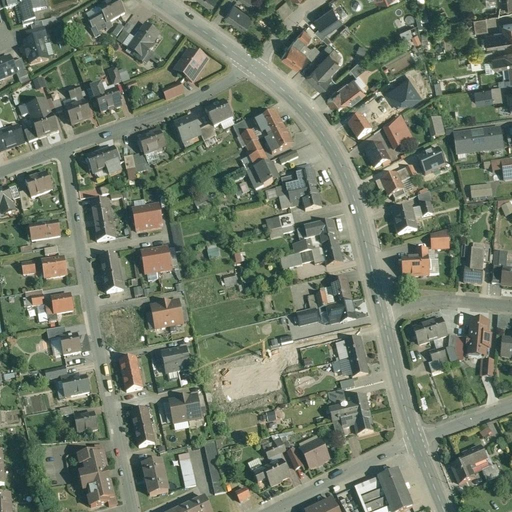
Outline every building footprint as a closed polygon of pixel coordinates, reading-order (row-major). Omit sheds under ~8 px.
[(29,0),(0,0),(4,11),(18,7),(23,24),(35,20),(33,12),(40,10),(38,1),(38,0),(37,1),(30,3),(29,0)] [(117,0),(116,0),(99,9),(102,15),(106,23),(108,25),(125,16),(117,0)] [(250,18),(233,5),(225,17),(242,29),(250,18)] [(333,7),(315,19),(320,26),(325,33),(342,20),(333,7)] [(102,15),(89,21),(93,30),(106,23),(102,15)] [(485,16),(473,18),(475,31),(487,29),(485,16)] [(55,19),(42,22),(44,28),(57,24),(55,19)] [(511,22),(502,24),(504,31),(486,34),(488,45),(511,41),(511,22)] [(325,33),(320,26),(314,30),(322,38),(325,34),(325,33)] [(159,35),(152,30),(151,31),(145,27),(128,50),(135,55),(133,57),(142,64),(142,63),(148,55),(149,55),(150,53),(154,48),(152,46),(159,35)] [(43,29),(26,33),(28,42),(41,38),(41,39),(46,38),(43,29)] [(303,29),(291,43),(299,49),(310,36),(303,29)] [(123,32),(117,42),(122,46),(129,36),(123,32)] [(417,32),(411,34),(415,42),(420,40),(417,32)] [(330,39),(325,34),(322,38),(327,43),(330,39)] [(41,39),(41,38),(28,42),(24,43),(26,49),(25,50),(27,59),(29,59),(30,65),(47,60),(41,39)] [(299,49),(291,43),(281,57),(296,67),(306,54),(299,49)] [(327,44),(319,52),(315,55),(321,60),(329,52),(330,52),(333,49),(327,44)] [(366,47),(359,44),(357,51),(364,54),(366,47)] [(314,45),(306,54),(311,60),(315,55),(319,52),(320,51),(314,45)] [(503,48),(486,51),(488,59),(492,58),(492,55),(504,54),(503,48)] [(196,57),(189,52),(177,70),(186,76),(185,79),(192,83),(207,61),(198,55),(196,57)] [(321,60),(317,64),(306,76),(319,89),(331,77),(325,71),(337,59),(330,52),(329,52),(321,60)] [(511,52),(507,53),(509,63),(503,64),(504,77),(510,76),(511,78),(511,77),(511,52)] [(160,61),(150,53),(149,55),(148,55),(142,63),(146,66),(151,60),(157,65),(158,63),(159,64),(160,63),(159,62),(160,61)] [(504,54),(492,55),(492,58),(494,66),(503,64),(509,63),(507,53),(504,54)] [(10,58),(0,62),(0,81),(16,75),(17,74),(12,64),(10,58)] [(359,59),(350,68),(356,75),(366,67),(359,59)] [(21,60),(12,64),(17,74),(16,75),(18,81),(28,77),(21,60)] [(116,70),(108,73),(113,85),(121,82),(116,70)] [(37,90),(45,87),(41,78),(33,82),(37,90)] [(347,81),(338,88),(339,90),(327,99),(338,113),(351,104),(350,102),(358,96),(355,91),(361,87),(354,78),(348,83),(347,81)] [(422,95),(410,78),(386,94),(397,112),(422,95)] [(179,85),(162,92),(166,101),(183,94),(179,85)] [(116,91),(104,96),(100,86),(91,89),(101,114),(110,111),(110,113),(122,108),(116,91)] [(491,87),(473,90),(476,104),(493,101),(491,87)] [(78,88),(67,92),(70,100),(82,96),(78,88)] [(51,116),(45,101),(34,105),(36,110),(29,113),(33,123),(32,123),(34,128),(38,139),(58,132),(51,116)] [(59,101),(52,103),(56,114),(63,112),(59,101)] [(223,104),(206,112),(205,110),(212,125),(214,129),(215,129),(214,128),(230,119),(231,121),(232,120),(223,102),(222,102),(223,104)] [(85,103),(66,110),(71,126),(91,119),(85,103)] [(395,119),(390,111),(383,116),(388,124),(395,119)] [(275,113),(260,121),(263,127),(260,128),(262,133),(265,131),(268,137),(283,129),(275,113)] [(192,117),(174,125),(182,144),(201,137),(199,131),(192,117)] [(361,117),(347,126),(357,142),(371,133),(361,117)] [(399,119),(383,130),(394,151),(412,143),(399,119)] [(441,119),(427,122),(432,141),(446,137),(441,119)] [(244,122),(233,128),(238,139),(241,138),(241,137),(249,133),(244,122)] [(212,125),(205,128),(210,140),(216,137),(213,132),(215,131),(214,129),(212,125)] [(34,128),(24,132),(28,143),(38,140),(38,139),(34,128)] [(205,128),(199,131),(201,137),(203,144),(210,140),(205,128)] [(19,129),(0,135),(0,150),(1,152),(25,143),(19,129)] [(268,137),(267,137),(269,141),(265,143),(272,156),(292,146),(283,129),(268,137)] [(482,143),(478,144),(479,153),(480,153),(502,150),(499,130),(484,132),(483,135),(484,141),(482,143)] [(249,133),(241,137),(241,138),(246,148),(257,143),(252,132),(249,133)] [(159,134),(146,139),(146,137),(139,140),(145,157),(164,149),(159,134)] [(478,144),(474,144),(472,143),(471,137),(469,135),(454,137),(457,157),(479,153),(478,144)] [(268,164),(257,143),(246,148),(251,158),(250,159),(255,170),(268,164)] [(389,162),(380,146),(366,154),(374,170),(389,162)] [(114,150),(100,155),(106,170),(120,165),(114,150)] [(416,160),(424,178),(447,168),(439,150),(416,160)] [(295,152),(279,160),(281,166),(298,158),(295,152)] [(100,155),(87,160),(93,175),(106,170),(100,155)] [(138,156),(133,158),(135,169),(135,171),(143,168),(138,156)] [(133,157),(124,158),(126,171),(135,169),(133,158),(133,157)] [(511,160),(501,162),(503,172),(511,170),(511,160)] [(501,162),(491,164),(492,174),(503,172),(501,162)] [(268,164),(255,170),(263,188),(272,184),(271,181),(275,179),(275,178),(276,177),(276,176),(273,170),(271,171),(268,164)] [(412,168),(405,171),(410,181),(416,178),(412,168)] [(135,169),(126,171),(128,183),(137,181),(135,171),(135,169)] [(511,170),(503,172),(504,182),(511,181),(511,170)] [(405,171),(376,184),(380,193),(385,191),(388,199),(392,197),(394,202),(404,198),(402,192),(403,192),(400,185),(410,181),(405,171)] [(313,173),(297,177),(299,187),(294,188),(287,190),(288,197),(301,195),(317,191),(313,173)] [(52,191),(46,174),(25,182),(31,199),(52,191)] [(292,178),(281,180),(283,191),(287,190),(294,188),(292,178)] [(237,198),(250,193),(246,184),(233,189),(237,198)] [(111,186),(100,190),(102,197),(114,194),(111,186)] [(487,187),(470,189),(472,200),(489,197),(487,187)] [(12,203),(7,189),(0,191),(0,211),(3,210),(5,216),(15,212),(12,203)] [(317,191),(301,195),(305,212),(321,208),(317,191)] [(25,192),(19,194),(22,212),(30,209),(25,192)] [(428,194),(417,198),(420,209),(421,209),(423,219),(432,216),(429,206),(431,205),(428,194)] [(205,196),(193,201),(196,209),(209,203),(205,196)] [(108,201),(90,204),(90,205),(91,205),(97,242),(97,243),(115,240),(115,239),(114,239),(108,202),(109,202),(108,201)] [(511,206),(511,204),(502,208),(506,217),(511,214),(511,206)] [(159,206),(145,208),(149,231),(163,229),(159,206)] [(145,208),(132,211),(136,233),(149,231),(145,208)] [(411,210),(392,215),(398,237),(416,232),(411,210)] [(291,216),(279,219),(281,230),(293,227),(294,227),(291,216)] [(281,230),(279,219),(266,222),(269,233),(281,230)] [(337,239),(333,222),(316,226),(317,227),(296,232),(299,242),(319,237),(322,250),(338,246),(336,239),(337,239)] [(58,223),(29,227),(31,243),(60,238),(58,223)] [(180,225),(171,226),(177,253),(185,252),(180,225)] [(293,227),(281,230),(283,236),(294,233),(293,227)] [(448,232),(430,237),(431,251),(449,250),(448,232)] [(309,243),(293,247),(295,256),(311,252),(309,243)] [(342,264),(338,246),(322,250),(311,252),(314,262),(315,266),(325,264),(326,268),(342,264)] [(57,248),(44,250),(45,257),(58,255),(57,248)] [(167,249),(154,251),(158,274),(171,272),(167,249)] [(217,250),(207,253),(209,262),(219,259),(217,250)] [(154,251),(141,254),(145,276),(158,274),(154,251)] [(416,257),(414,259),(401,260),(403,279),(429,277),(427,258),(427,251),(415,251),(416,257)] [(295,256),(281,260),(284,271),(302,267),(301,265),(314,262),(311,252),(295,256)] [(483,253),(472,252),(470,269),(465,268),(463,284),(481,286),(483,264),(484,253),(483,253)] [(507,254),(493,253),(491,285),(501,286),(503,270),(506,270),(507,254)] [(240,255),(233,257),(235,265),(242,264),(240,255)] [(116,257),(100,259),(106,295),(122,292),(116,257)] [(64,259),(42,263),(45,281),(67,277),(64,259)] [(34,264),(21,266),(23,276),(36,274),(34,264)] [(511,270),(506,270),(503,270),(501,286),(501,287),(511,288),(511,270)] [(234,275),(223,278),(225,287),(237,284),(234,275)] [(346,280),(330,284),(331,289),(335,305),(351,302),(346,280)] [(42,291),(25,294),(26,299),(31,299),(43,296),(42,291)] [(327,307),(324,295),(315,297),(318,309),(327,307)] [(43,296),(31,299),(33,307),(44,305),(43,296)] [(53,306),(46,307),(49,324),(58,322),(57,315),(73,312),(70,296),(52,300),(53,306)] [(327,307),(318,309),(320,316),(328,315),(330,325),(339,323),(339,324),(355,320),(351,302),(335,305),(327,307)] [(171,304),(158,306),(159,307),(151,308),(154,324),(155,329),(155,330),(183,325),(181,318),(178,303),(171,304)] [(125,310),(110,314),(116,344),(131,341),(125,310)] [(314,310),(297,315),(300,327),(317,323),(314,310)] [(510,319),(498,318),(497,330),(509,331),(510,319)] [(443,322),(427,326),(433,344),(448,340),(443,322)] [(488,324),(471,323),(469,340),(467,340),(466,349),(469,349),(468,361),(484,362),(485,350),(489,351),(490,337),(486,337),(488,324)] [(427,326),(414,330),(419,348),(433,344),(427,326)] [(78,337),(60,340),(64,358),(73,356),(74,360),(80,358),(80,355),(82,354),(78,337)] [(291,337),(281,340),(282,346),(293,343),(291,337)] [(359,339),(343,343),(345,352),(338,354),(340,363),(348,361),(364,357),(359,339)] [(511,341),(502,341),(501,358),(511,359),(511,341)] [(186,349),(174,352),(178,373),(190,371),(186,349)] [(443,351),(435,353),(438,362),(445,360),(443,351)] [(174,352),(161,354),(166,376),(178,373),(174,352)] [(435,353),(429,354),(431,364),(438,362),(435,353)] [(364,357),(348,361),(352,379),(368,375),(364,357)] [(135,359),(120,362),(126,393),(142,390),(135,359)] [(339,363),(332,365),(334,374),(341,372),(339,363)] [(494,364),(483,363),(482,378),(493,379),(494,364)] [(267,368),(251,370),(253,381),(269,379),(267,368)] [(66,369),(45,373),(46,381),(58,379),(58,378),(67,376),(66,369)] [(79,377),(67,379),(70,398),(89,395),(87,380),(80,381),(79,377)] [(353,381),(341,384),(342,391),(354,388),(353,381)] [(328,396),(330,405),(345,401),(343,392),(328,396)] [(189,398),(177,401),(169,403),(171,414),(173,422),(173,425),(201,419),(200,417),(199,409),(196,397),(189,399),(189,398)] [(365,397),(349,400),(350,406),(347,407),(347,406),(345,405),(342,406),(340,407),(341,409),(329,411),(332,423),(340,421),(369,414),(365,397)] [(72,408),(60,410),(61,417),(74,415),(72,408)] [(146,410),(131,414),(139,449),(154,445),(146,410)] [(275,413),(266,415),(268,423),(276,422),(275,413)] [(369,414),(340,421),(342,430),(349,429),(348,427),(355,426),(357,436),(373,432),(369,414)] [(94,415),(81,418),(81,416),(74,418),(77,435),(72,436),(73,441),(88,438),(87,433),(97,431),(94,415)] [(342,430),(340,421),(332,423),(336,439),(344,437),(342,430)] [(489,430),(481,434),(483,438),(491,435),(489,430)] [(279,440),(262,448),(268,460),(285,452),(279,440)] [(215,442),(204,444),(212,485),(223,483),(224,482),(215,442)] [(319,442),(301,451),(310,469),(328,461),(319,442)] [(102,447),(92,450),(93,454),(78,457),(80,467),(87,465),(88,473),(79,475),(81,485),(85,484),(87,490),(82,491),(83,492),(93,490),(94,498),(88,499),(91,509),(108,505),(109,508),(117,506),(115,499),(113,499),(112,491),(110,492),(109,488),(111,488),(106,467),(104,467),(103,464),(105,463),(103,456),(104,455),(102,447)] [(465,462),(451,468),(458,486),(473,479),(469,469),(486,461),(480,448),(462,456),(465,462)] [(294,451),(287,454),(295,471),(302,467),(294,451)] [(189,454),(178,456),(185,489),(196,486),(189,454)] [(161,462),(143,466),(146,479),(145,479),(145,480),(146,480),(147,483),(146,483),(146,485),(148,484),(150,497),(168,493),(161,462)] [(262,468),(251,472),(257,485),(267,480),(271,488),(282,483),(281,482),(289,478),(282,462),(263,471),(262,468)] [(497,466),(482,472),(487,485),(502,478),(497,466)] [(379,479),(376,480),(377,481),(354,490),(363,511),(407,511),(414,509),(407,492),(410,491),(409,488),(408,485),(405,486),(398,471),(379,479)] [(246,490),(236,495),(240,503),(250,498),(246,490)] [(10,511),(9,496),(0,496),(0,511),(10,511)] [(210,511),(204,499),(177,511),(210,511)] [(336,511),(332,501),(320,507),(317,509),(316,509),(309,511),(336,511)]
